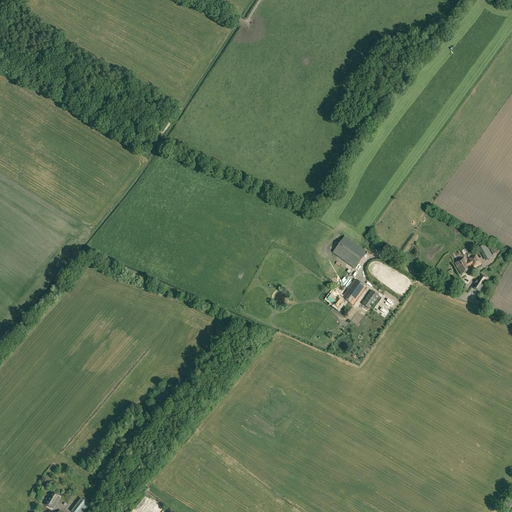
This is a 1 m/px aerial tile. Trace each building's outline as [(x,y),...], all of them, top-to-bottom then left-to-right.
[(355,269),(367,252),(345,236),(333,253),(355,269)] [(493,256),(486,244),(478,248),(485,261),(493,256)] [(461,275),(471,269),(469,266),(472,264),(474,267),(480,263),(476,256),(470,260),(470,261),(467,262),(464,258),(455,263),(461,275)] [(340,286),(350,271),(345,268),(338,278),(336,276),(333,281),(340,286)] [(479,292),(488,278),(481,273),(472,287),(479,292)] [(366,287),(356,279),(342,297),(353,305),(366,287)] [(367,312),(379,296),(371,290),(360,307),(367,312)] [(385,293),(374,308),(387,317),(398,301),(385,293)] [(332,304),(338,309),(343,302),(345,303),(346,301),(342,297),(341,296),(340,297),(339,296),(338,298),(337,297),(336,298),(331,294),(327,300),(333,303),(332,304)] [(53,510),(60,497),(51,491),(43,504),(53,510)] [(75,511),(84,511),(90,504),(84,500),(75,511)]
